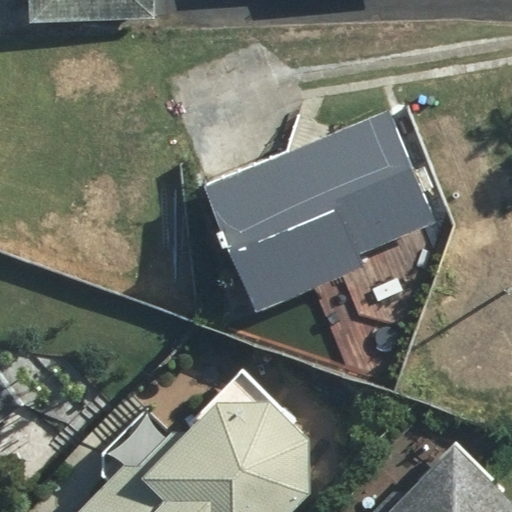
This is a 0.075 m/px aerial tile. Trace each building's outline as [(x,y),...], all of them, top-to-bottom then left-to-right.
[(37,0),(37,10),(159,8),(158,0),(37,0)] [(384,110),(195,184),(239,296),(428,222),(384,110)] [(0,413),(14,404),(0,383),(0,413)] [(70,511),(281,511),(307,487),(298,435),(258,402),(204,395),(70,511)] [(345,511),(509,511),(445,448),(379,511),(346,511),(345,511)]
